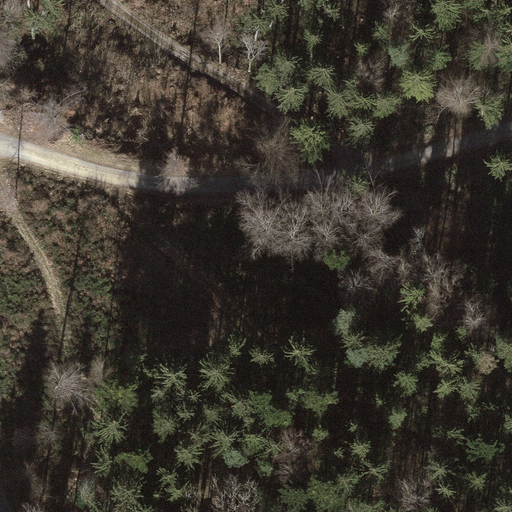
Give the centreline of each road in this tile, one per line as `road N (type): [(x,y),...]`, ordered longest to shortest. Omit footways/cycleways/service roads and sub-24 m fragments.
road 1 (track): [(0,145),(107,175),(194,187),(376,168),(511,127)]
road 2 (track): [(376,168),(101,0)]
